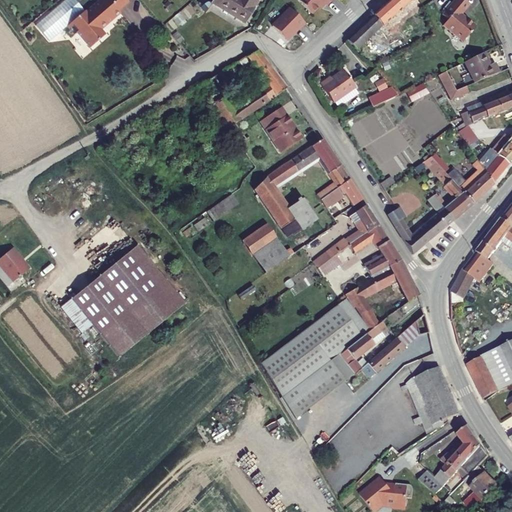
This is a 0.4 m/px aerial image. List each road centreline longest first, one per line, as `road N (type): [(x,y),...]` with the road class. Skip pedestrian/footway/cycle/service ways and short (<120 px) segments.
road 1 (track): [(344,511),(204,282),(90,139)]
road 2 (residential): [(0,183),(90,139),(245,43),(264,44),(288,71)]
road 3 (residential): [(288,71),(412,265),(438,285)]
road 4 (tertiary): [(438,285),(439,321),(457,375),(511,462)]
road 5 (tertiary): [(511,183),(438,285)]
